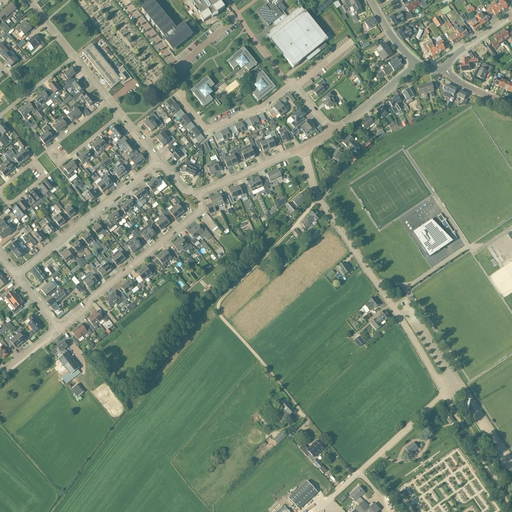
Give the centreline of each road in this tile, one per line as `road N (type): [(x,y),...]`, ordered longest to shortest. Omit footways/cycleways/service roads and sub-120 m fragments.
road 1 (residential): [(319,198),(217,304),(304,417)]
road 2 (residential): [(444,393),(319,198)]
road 3 (residential): [(58,328),(203,212),(200,193)]
road 4 (residential): [(17,275),(159,162)]
road 5 (unclassified): [(315,511),(444,393)]
road 6 (residential): [(110,99),(54,151),(65,159),(121,115)]
road 7 (residential): [(231,21),(176,64),(123,0)]
road 8 (residential): [(173,83),(204,127),(263,105),(290,84)]
road 9 (unclassified): [(511,510),(444,393)]
